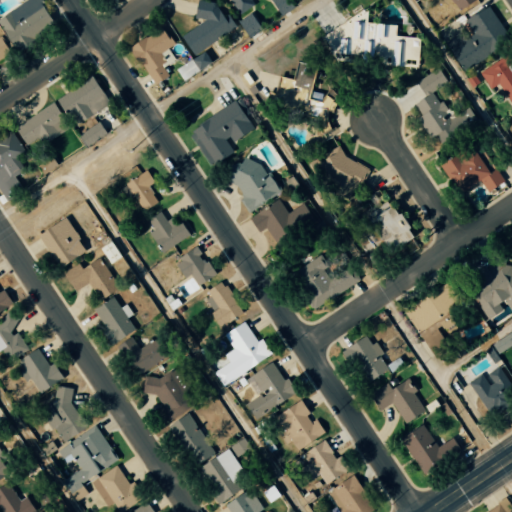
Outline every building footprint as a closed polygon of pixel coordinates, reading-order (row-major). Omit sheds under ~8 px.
[(28,0),(0,17),(0,25),(16,51),(54,27),(37,0),(28,0)] [(202,23),(181,36),(193,55),(237,27),(229,15),(224,18),(212,0),(206,0),(193,9),(202,23)] [(230,0),(239,13),(258,0),(230,0)] [(270,0),(281,16),(295,7),(290,0),(270,0)] [(475,0),(451,0),(458,10),(475,0)] [(465,19),(470,28),(446,44),(463,70),(509,41),(487,5),(465,19)] [(420,38),(395,35),(396,25),(366,22),(367,11),(359,15),(359,20),(349,20),(321,35),(335,60),(349,61),(350,54),(366,56),(376,50),(375,62),(386,63),(387,57),(391,65),(404,66),(407,64),(408,53),(417,70),(420,38)] [(239,19),(246,36),(260,31),(253,14),(239,19)] [(152,85),(168,76),(160,62),(171,56),(167,48),(173,45),(163,27),(130,46),(152,85)] [(0,60),(11,54),(1,37),(0,37),(0,60)] [(175,69),(182,80),(210,64),(203,52),(175,69)] [(479,72),(490,89),(498,83),(511,105),(511,69),(504,56),(479,72)] [(316,64),(297,61),(291,101),(287,100),(285,110),(328,117),(331,98),(311,94),(316,64)] [(449,118),(435,90),(446,83),(440,71),(415,84),(422,99),(414,103),(421,116),(418,117),(429,139),(435,135),(439,142),(476,123),(469,108),(449,118)] [(67,119),(75,114),(79,122),(109,105),(94,78),(56,99),(67,119)] [(234,150),(229,144),(253,128),(235,101),(188,132),(211,166),(234,150)] [(37,138),(42,145),(69,127),(53,103),(14,128),(26,146),(37,138)] [(106,133),(98,121),(77,135),(85,147),(106,133)] [(0,191),(5,200),(22,190),(13,176),(20,173),(11,158),(24,150),(11,130),(0,137),(0,191)] [(370,179),(360,160),(350,165),(340,145),(319,155),(339,194),(370,179)] [(57,166),(50,154),(35,163),(42,175),(57,166)] [(247,209),(275,196),(256,157),(228,171),(247,209)] [(141,212),(158,202),(147,185),(153,182),(146,170),(124,184),(141,212)] [(287,212),(280,200),(249,217),(257,232),(266,228),(276,246),(291,238),(287,230),(311,218),(303,204),(287,212)] [(384,201),(366,217),(378,230),(381,227),(399,246),(413,233),(384,201)] [(160,253),(189,235),(181,222),(171,228),(161,212),(142,224),(160,253)] [(86,250),(62,217),(36,236),(59,268),(86,250)] [(183,278),(191,274),(198,285),(214,276),(197,247),(173,261),(183,278)] [(359,282),(350,266),(332,276),(320,256),(293,272),(314,308),(359,282)] [(118,288),(99,257),(81,268),(78,264),(63,273),(74,292),(89,282),(99,299),(118,288)] [(487,320),(500,312),(500,300),(504,300),(510,310),(511,308),(511,277),(506,281),(497,266),(487,266),(479,271),(475,271),(476,301),(487,320)] [(211,312),(217,327),(241,316),(225,280),(207,289),(217,309),(211,312)] [(432,359),(450,348),(444,338),(460,329),(449,312),(465,303),(453,282),(404,310),(432,359)] [(0,312),(13,305),(4,289),(0,291),(0,312)] [(92,309),(112,343),(134,330),(127,317),(132,314),(126,304),(120,308),(113,297),(92,309)] [(29,350),(18,332),(14,334),(10,327),(18,322),(14,316),(0,323),(0,351),(4,349),(11,360),(29,350)] [(223,386),(272,355),(262,338),(257,341),(244,321),(224,334),(234,349),(225,355),(229,362),(214,372),(223,386)] [(511,331),(491,343),(497,353),(511,344),(511,331)] [(375,342),(371,344),(365,335),(339,352),(348,365),(355,361),(368,381),(387,369),(378,356),(382,353),(375,342)] [(167,356),(156,338),(138,349),(130,336),(118,343),(136,375),(167,356)] [(48,366),(39,349),(15,360),(26,381),(31,378),(38,392),(63,380),(54,363),(48,366)] [(294,394),(273,361),(246,379),(258,397),(245,405),(255,420),(294,394)] [(469,383),(487,413),(511,398),(511,389),(498,366),(469,383)] [(147,396),(153,392),(168,419),(195,405),(174,367),(141,385),(147,396)] [(424,411),(407,377),(371,395),(378,410),(392,403),(402,422),(424,411)] [(65,387),(53,394),(56,400),(41,409),(61,443),(88,428),(65,387)] [(288,444),(291,441),(297,450),(324,433),(315,419),(313,421),(300,400),(272,418),(288,444)] [(214,453),(188,412),(168,424),(194,466),(214,453)] [(451,437),(436,447),(422,425),(400,439),(422,475),(460,451),(451,437)] [(57,451),(65,464),(73,459),(80,469),(62,481),(75,501),(87,493),(81,484),(118,460),(96,426),(57,451)] [(251,448),(243,438),(229,448),(237,458),(251,448)] [(300,455),(308,466),(301,471),(308,481),(319,474),(326,484),(349,469),(340,456),(336,458),(323,439),(300,455)] [(199,467),(219,503),(245,488),(236,473),(242,470),(229,449),(199,467)] [(0,479),(10,475),(0,453),(0,479)] [(142,500),(133,481),(127,484),(118,467),(91,480),(105,507),(114,503),(119,511),(142,500)] [(339,511),(372,511),(374,511),(354,475),(327,490),(339,511)] [(26,496),(20,501),(7,482),(0,486),(0,509),(1,511),(33,511),(36,511),(26,496)] [(269,502),(279,496),(273,486),(263,492),(269,502)] [(226,505),(230,511),(259,511),(263,509),(251,489),(226,505)] [(511,511),(507,502),(486,511),(511,511)] [(153,511),(148,503),(132,511),(153,511)]
